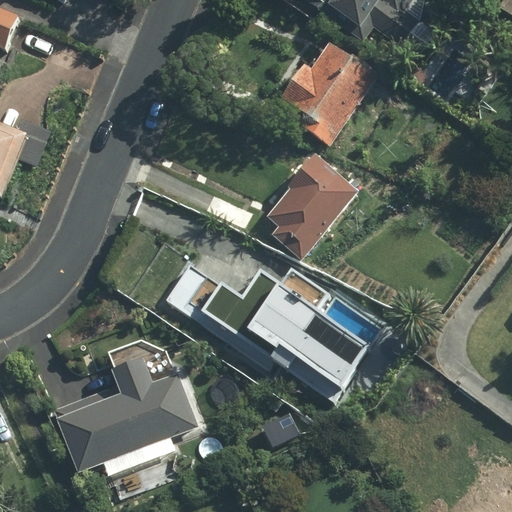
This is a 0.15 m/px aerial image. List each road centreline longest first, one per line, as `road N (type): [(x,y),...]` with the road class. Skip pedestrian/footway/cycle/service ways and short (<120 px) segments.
road 1 (residential): [(0,319),(36,300),(72,256),(179,0)]
road 2 (unknown): [(511,391),(452,349),(443,324),(460,277),(511,213)]
